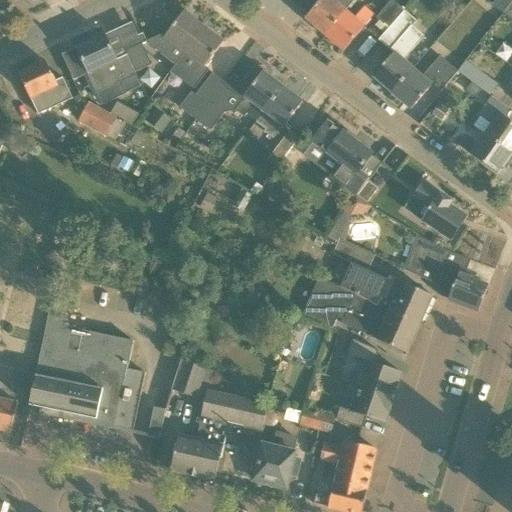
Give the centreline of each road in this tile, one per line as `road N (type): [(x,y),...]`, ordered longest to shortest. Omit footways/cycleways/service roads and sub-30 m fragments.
road 1 (residential): [(511,219),(223,0)]
road 2 (tertiary): [(446,511),(511,287)]
road 3 (tertiary): [(180,511),(48,476)]
road 4 (residential): [(123,0),(0,54)]
